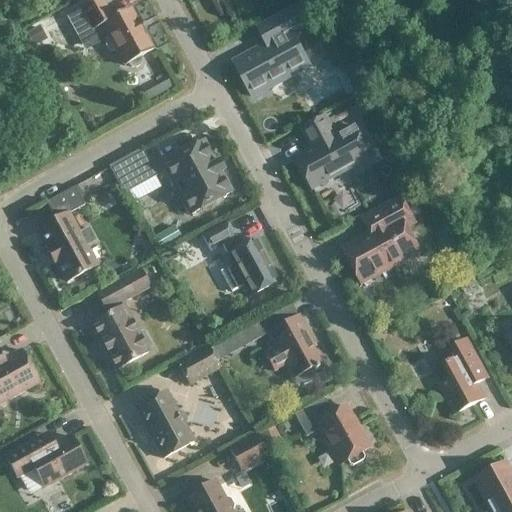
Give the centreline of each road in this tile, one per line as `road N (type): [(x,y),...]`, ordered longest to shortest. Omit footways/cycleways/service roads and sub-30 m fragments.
road 1 (residential): [(215,95),(24,196),(0,223),(146,511)]
road 2 (residential): [(429,478),(215,95)]
